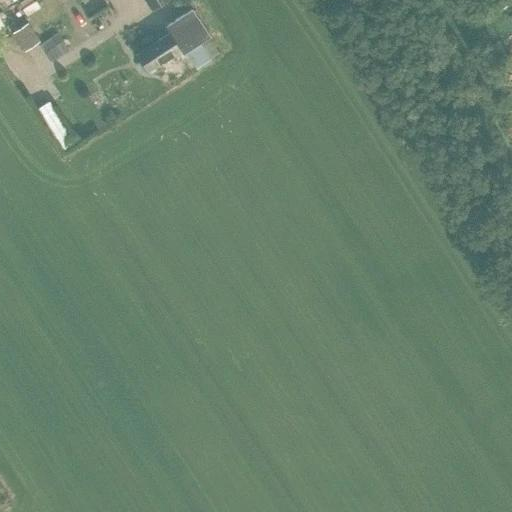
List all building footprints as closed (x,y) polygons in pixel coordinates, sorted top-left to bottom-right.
[(146,0),(152,8),(165,0),(146,0)] [(511,5),(482,23),(491,38),(511,25),(511,5)] [(164,27),(168,33),(179,51),(182,55),(185,53),(199,44),(210,37),(191,9),(164,27)] [(30,48),(45,34),(30,17),(14,32),(30,48)] [(46,42),(59,56),(78,39),(65,26),(46,42)] [(146,73),(179,51),(168,33),(134,55),(146,73)] [(209,59),(199,44),(185,53),(195,69),(209,59)]
